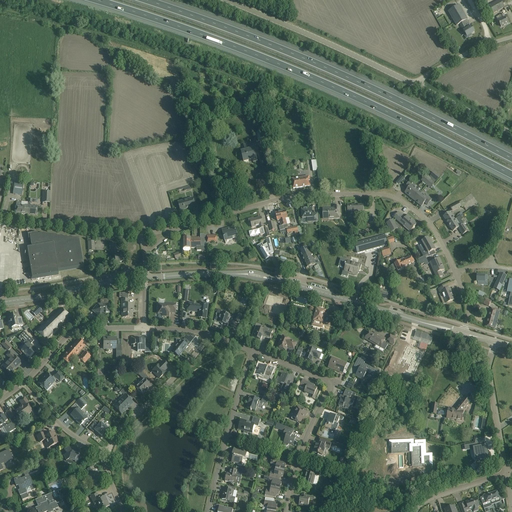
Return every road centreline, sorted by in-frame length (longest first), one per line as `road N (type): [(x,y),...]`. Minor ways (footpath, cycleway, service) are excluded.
road 1 (motorway): [(96,0),(279,64),(511,175)]
road 2 (motorway): [(511,158),(357,81),(147,0)]
road 3 (residential): [(454,272),(428,222),(373,192),(294,194),(167,233)]
road 4 (tertiary): [(441,327),(263,276),(144,277)]
road 5 (unclassified): [(414,84),(226,0)]
road 6 (residential): [(207,511),(253,350)]
road 7 (residential): [(108,450),(210,335)]
road 8 (tertiary): [(144,277),(0,302)]
road 9 (residential): [(22,381),(74,328),(144,327)]
road 10 (residential): [(505,474),(487,364),(494,341)]
road 11 (residential): [(132,235),(0,217)]
road 12 (residential): [(284,511),(328,387)]
